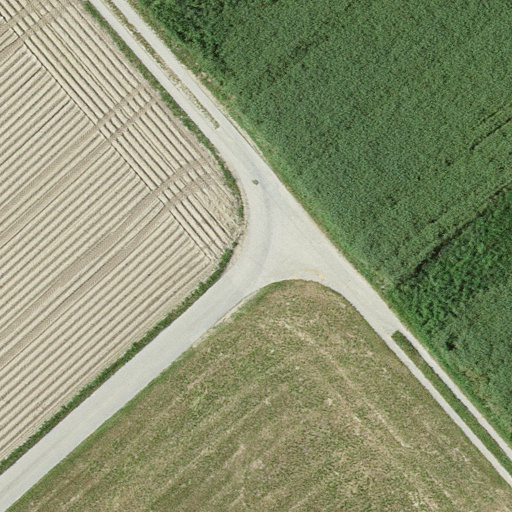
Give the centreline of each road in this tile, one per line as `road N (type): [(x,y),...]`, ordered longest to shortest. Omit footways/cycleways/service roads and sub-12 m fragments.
road 1 (track): [(0,496),(302,227)]
road 2 (track): [(511,468),(302,227)]
road 3 (track): [(302,227),(106,0)]
